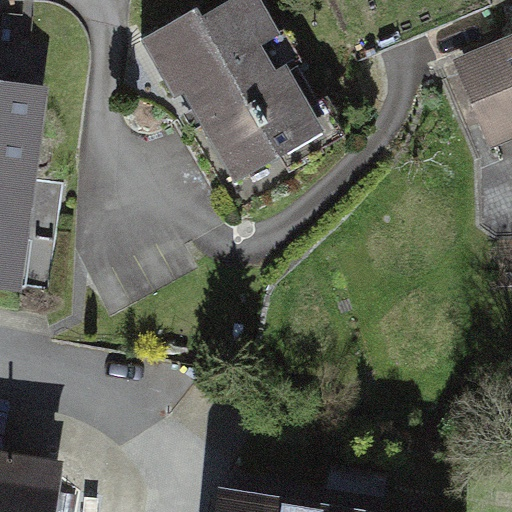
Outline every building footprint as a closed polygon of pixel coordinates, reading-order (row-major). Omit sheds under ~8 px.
[(174,103),(191,94),(240,188),(330,141),(255,0),(245,0),(206,21),(199,6),(140,37),(174,103)] [(511,35),(452,58),(489,153),(511,144),(511,35)] [(53,88),(0,81),(0,284),(26,288),(53,88)] [(69,511),(75,467),(50,464),(51,458),(0,451),(0,511),(69,511)] [(354,511),(227,494),(224,511),(354,511)]
